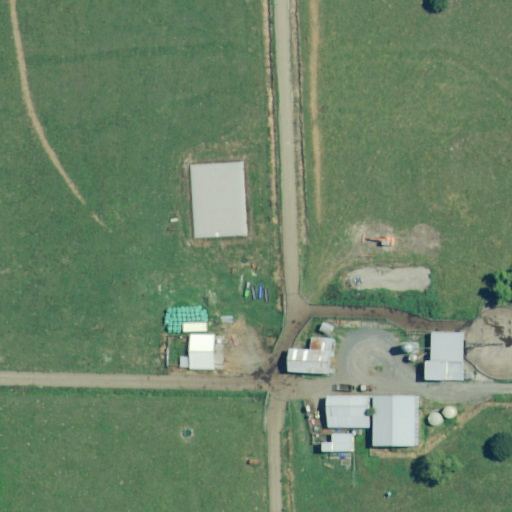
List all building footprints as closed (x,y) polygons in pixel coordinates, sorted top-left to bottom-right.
[(467,334),(436,332),(434,361),(431,360),(430,379),(465,381),(467,334)] [(205,369),(205,336),(182,335),(181,369),(205,369)] [(333,339),(314,338),(313,350),(293,350),(292,372),(331,374),(333,339)] [(417,447),(417,397),(377,396),(377,446),(417,447)] [(372,428),(372,397),(331,397),(331,427),(372,428)] [(445,426),(444,413),(432,414),(433,426),(445,426)] [(355,434),(335,434),(335,444),(327,444),(327,452),(354,452),(355,434)]
